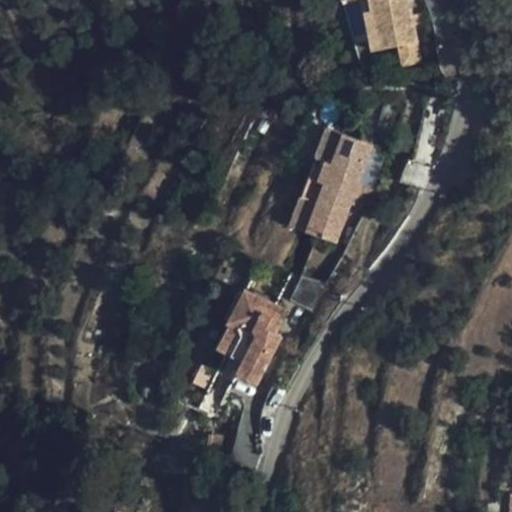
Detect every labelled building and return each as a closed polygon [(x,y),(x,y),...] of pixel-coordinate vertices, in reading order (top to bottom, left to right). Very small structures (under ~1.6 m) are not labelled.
[(371,0),(373,9),(381,47),(420,39),(412,0),(371,0)] [(374,48),(381,47),(373,9),(367,10),(374,48)] [(323,130),(308,179),(358,196),(363,185),(357,183),(369,144),(323,130)] [(358,196),(308,179),(292,231),(339,245),(351,205),(356,206),(358,196)] [(254,386),(276,338),(269,335),(279,312),(237,297),(223,328),(225,330),(214,357),(239,367),(235,378),(254,386)]
